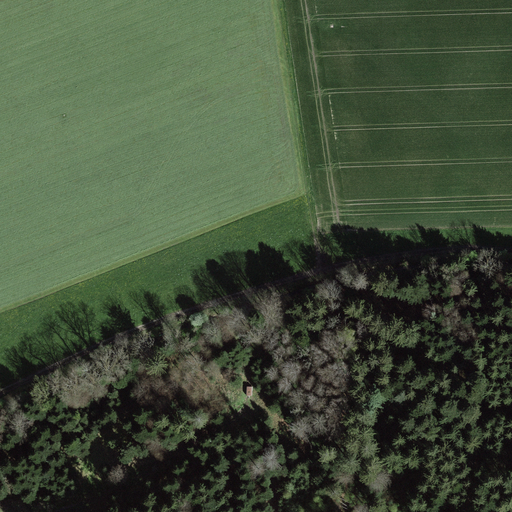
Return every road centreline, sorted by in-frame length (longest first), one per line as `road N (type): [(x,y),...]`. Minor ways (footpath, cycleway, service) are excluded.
road 1 (track): [(511,252),(384,256),(321,271),(232,297),(0,398)]
road 2 (track): [(279,0),(321,271)]
